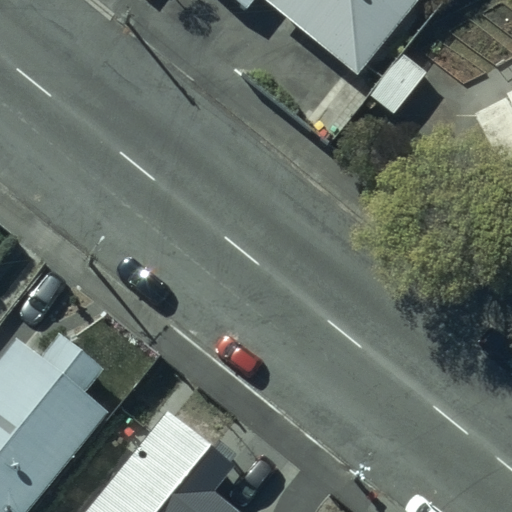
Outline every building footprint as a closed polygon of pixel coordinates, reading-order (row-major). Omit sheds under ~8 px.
[(232,0),(246,10),(254,0),(232,0)] [(430,0),(278,0),(268,13),(364,87),(430,0)] [(392,116),(426,73),(401,53),(367,96),(392,116)] [(28,360),(0,392),(0,511),(56,511),(117,441),(92,422),(113,399),(71,358),(49,385),(28,360)] [(140,472),(106,511),(220,511),(169,470),(153,483),(140,472)]
